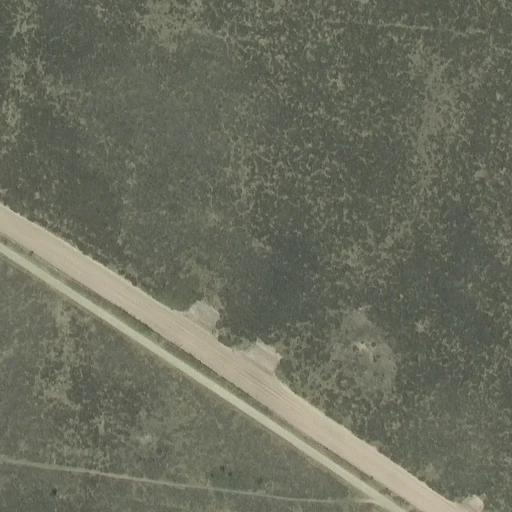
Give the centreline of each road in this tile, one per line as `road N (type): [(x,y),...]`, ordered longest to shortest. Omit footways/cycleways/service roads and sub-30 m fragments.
road 1 (track): [(0,223),(264,390),(437,511)]
road 2 (track): [(429,506),(278,498),(0,461)]
